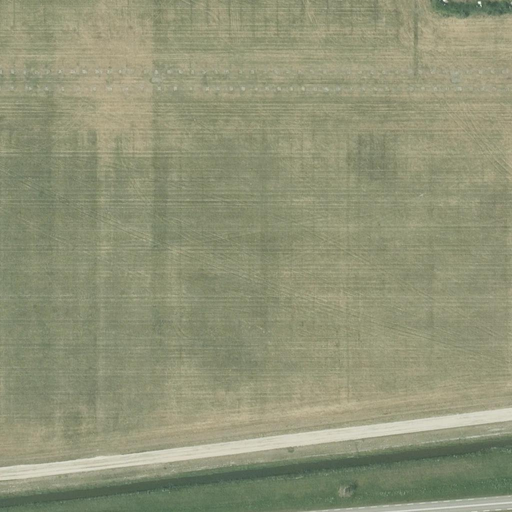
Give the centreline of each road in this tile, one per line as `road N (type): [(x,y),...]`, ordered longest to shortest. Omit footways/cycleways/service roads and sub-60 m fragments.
road 1 (track): [(0,472),(511,412)]
road 2 (primary): [(382,511),(511,501)]
